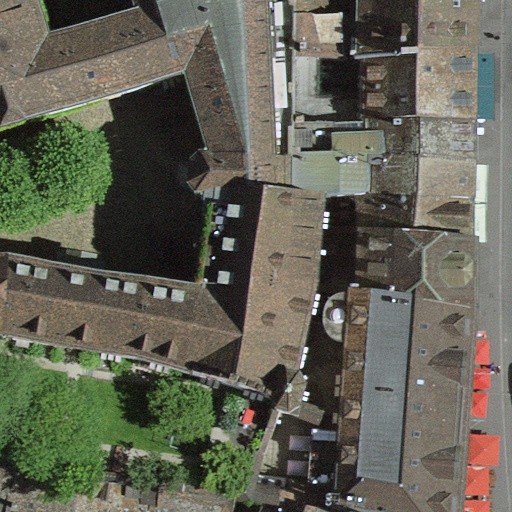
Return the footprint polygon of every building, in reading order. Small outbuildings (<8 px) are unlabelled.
[(0,0),(0,131),(25,124),(99,103),(119,97),(137,91),(184,78),(208,158),(209,162),(275,166),(266,0),(132,0),(136,13),(98,24),(48,39),(36,0),(0,0)] [(301,0),(305,20),(337,20),(334,0),(301,0)] [(305,20),(308,58),(473,52),(473,4),(472,0),(334,0),(337,20),(305,20)] [(302,126),(366,123),(472,121),(473,76),(473,52),(308,58),(308,60),(302,60),(302,126)] [(472,135),(472,121),(366,123),(302,126),(302,159),(472,165),(472,135)] [(300,361),(312,364),(318,338),(306,335),(310,312),(322,315),(327,292),(328,288),(323,287),(325,259),(327,230),(328,214),(329,195),(302,195),(302,169),(275,166),(209,162),(208,158),(200,158),(191,166),(190,177),(189,189),(196,199),(204,199),(193,294),(98,279),(100,268),(84,265),(61,261),(59,273),(8,262),(0,262),(0,338),(5,340),(141,362),(287,409),(284,414),(297,419),(308,383),(295,381),(300,361)] [(471,183),(472,165),(302,159),(302,169),(302,195),(329,195),(328,214),(361,215),(361,234),(470,244),(471,183)] [(469,264),(470,244),(361,234),(360,234),(360,232),(327,230),(325,259),(323,287),(328,288),(327,292),(469,309),(469,264)] [(306,335),(318,338),(312,364),(300,361),(295,381),(308,383),(297,419),(284,414),(254,497),(342,511),(454,511),(464,374),(469,309),(327,292),(322,315),(310,312),(306,335)] [(0,511),(6,511),(12,472),(0,471),(0,511)] [(77,481),(12,472),(6,511),(73,511),(75,503),(77,481)] [(156,511),(139,511),(142,490),(93,483),(91,505),(75,503),(73,511),(216,511),(218,501),(189,496),(169,494),(158,494),(156,511)] [(342,511),(254,497),(251,505),(235,501),(232,511),(342,511)]
